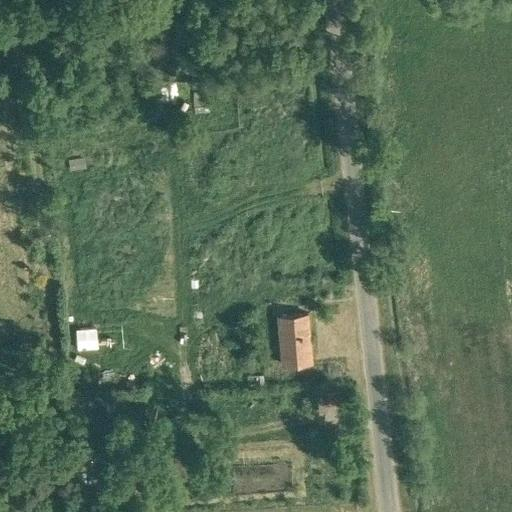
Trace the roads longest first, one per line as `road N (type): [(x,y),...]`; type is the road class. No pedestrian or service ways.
road 1 (unclassified): [(386,511),(330,0)]
road 2 (track): [(115,0),(0,39)]
